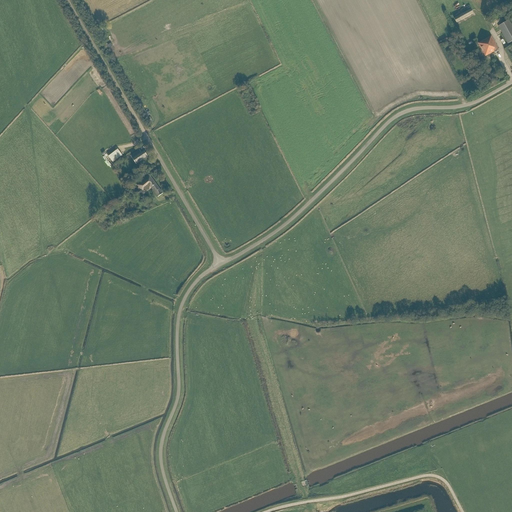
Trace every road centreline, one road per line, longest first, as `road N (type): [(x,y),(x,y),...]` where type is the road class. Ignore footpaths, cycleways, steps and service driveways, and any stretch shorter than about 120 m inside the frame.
road 1 (unclassified): [(220,263),(294,217),(395,116),(463,106),(511,82)]
road 2 (unclassified): [(220,263),(68,0)]
road 3 (unclassified): [(176,511),(161,457),(179,395),(178,314),(192,285),(220,263)]
